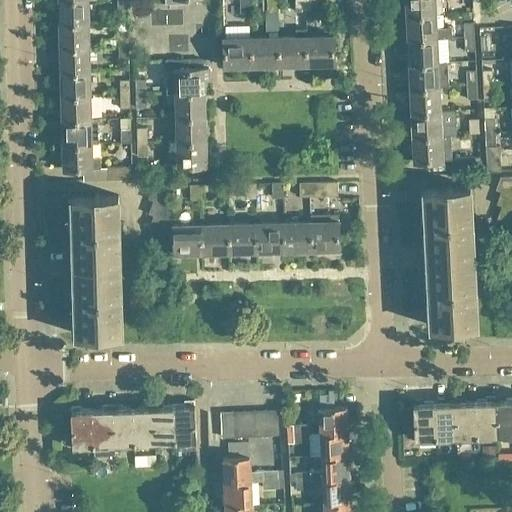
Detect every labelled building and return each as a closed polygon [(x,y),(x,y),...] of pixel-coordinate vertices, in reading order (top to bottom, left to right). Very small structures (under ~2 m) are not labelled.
[(87,22),(86,0),(59,0),(60,23),(87,22)] [(128,11),(127,0),(117,0),(117,11),(128,11)] [(250,12),(250,0),(240,0),(240,12),(250,12)] [(278,31),(277,0),(267,0),(268,31),(278,31)] [(305,11),(304,0),(294,0),(295,11),(305,11)] [(332,10),(331,0),(304,0),(305,11),(332,10)] [(442,0),(406,0),(407,16),(434,15),(434,13),(438,13),(442,13),(443,13),(442,0)] [(435,39),(435,38),(451,38),(451,28),(443,28),(442,13),(438,13),(434,13),(434,15),(407,16),(409,40),(435,39)] [(88,46),(87,22),(60,23),(61,47),(88,46)] [(474,36),(474,22),(464,22),(464,37),(474,36)] [(307,63),(306,36),(306,28),(296,28),(296,37),(279,37),(280,64),(305,63),(305,64),(307,64),(307,63)] [(128,46),(128,31),(118,32),(118,39),(118,46),(128,46)] [(252,66),(252,64),(278,64),(278,65),(280,65),(280,64),(279,37),(279,36),(278,36),(278,31),(268,31),(268,38),(251,38),(251,36),(252,66)] [(332,36),(306,36),(307,63),(333,62),(333,64),(334,64),(333,34),(332,34),(332,36)] [(491,49),(490,35),(480,36),(481,50),(491,49)] [(252,66),(251,36),(250,36),(250,38),(224,39),(224,37),(223,37),(223,66),(225,66),(225,65),(251,64),(251,66),(252,66)] [(475,50),(474,36),(464,37),(465,51),(475,50)] [(437,63),(437,62),(435,39),(409,40),(410,65),(437,63)] [(88,70),(88,46),(61,47),(61,71),(88,70)] [(129,60),(128,46),(118,46),(119,60),(129,60)] [(203,93),(202,68),(204,68),(204,67),(189,67),(189,59),(165,60),(166,94),(203,93)] [(447,62),(437,62),(437,63),(410,65),(411,89),(438,87),(448,86),(447,62)] [(492,83),(491,69),(482,70),(482,84),(492,83)] [(89,94),(88,70),(61,71),(62,95),(89,94)] [(477,84),(476,70),(466,71),(466,85),(477,84)] [(146,93),(145,79),(135,80),(136,94),(146,93)] [(130,94),(129,80),(119,80),(120,94),(130,94)] [(493,97),(492,83),(482,84),(483,98),(493,97)] [(477,98),(477,84),(466,85),(467,99),(477,98)] [(439,110),(438,87),(411,89),(412,113),(455,111),(455,109),(439,110)] [(146,108),(146,93),(136,94),(136,108),(146,108)] [(204,118),(203,93),(166,94),(166,103),(177,103),(177,118),(204,118)] [(90,118),(89,94),(62,95),(62,119),(90,118)] [(130,108),(130,94),(120,94),(120,108),(130,108)] [(450,134),(456,134),(455,111),(412,113),(413,137),(450,136),(450,134)] [(90,143),(90,118),(62,119),(63,143),(90,143)] [(204,142),(204,118),(177,118),(178,140),(168,141),(168,143),(204,142)] [(479,133),(478,118),(468,119),(469,133),(479,133)] [(495,132),(494,118),(484,118),(485,133),(495,132)] [(131,143),(131,128),(121,129),(121,143),(131,143)] [(147,142),(146,128),(136,128),(137,142),(147,142)] [(501,171),(500,147),(496,147),(495,132),(485,133),(486,147),(487,172),(501,171)] [(451,159),(450,136),(413,137),(414,159),(413,159),(413,161),(451,159)] [(147,156),(147,142),(137,142),(137,157),(147,156)] [(205,163),(204,142),(168,143),(168,152),(178,151),(178,164),(177,164),(177,165),(207,165),(207,163),(205,163)] [(91,158),(90,143),(63,143),(64,167),(62,167),(62,169),(100,168),(99,158),(91,158)] [(481,169),(480,156),(455,157),(455,170),(481,169)] [(132,179),(132,166),(106,167),(107,180),(132,179)] [(511,194),(511,175),(500,176),(495,189),(500,190),(511,194)] [(338,195),(338,181),(309,182),(309,196),(338,195)] [(272,183),(273,197),(283,197),(283,182),(272,183)] [(309,196),(309,182),(300,182),(300,196),(309,196)] [(256,198),(256,183),(245,183),(245,198),(256,198)] [(426,255),(473,253),(472,233),(469,186),(452,186),(452,183),(446,184),(446,187),(423,188),(424,199),(426,255)] [(201,199),(201,184),(191,185),(191,199),(201,199)] [(229,198),(228,184),(218,184),(218,198),(229,198)] [(173,207),(172,185),(153,186),(149,199),(153,201),(173,207)] [(511,208),(511,194),(500,190),(497,200),(496,204),(501,205),(511,208)] [(120,265),(120,245),(119,201),(119,197),(101,197),(101,195),(95,195),(95,198),(71,198),(71,201),(73,266),(120,265)] [(173,222),(173,207),(153,201),(149,214),(154,215),(173,222)] [(511,223),(511,208),(501,205),(497,218),(502,220),(511,223)] [(339,249),(338,213),(311,214),(312,250),(312,248),(338,248),(338,249),(339,249)] [(309,220),(309,221),(284,222),(284,221),(285,251),(285,249),(311,249),(311,250),(312,250),(311,214),(310,214),(310,220),(309,220)] [(173,237),(173,224),(173,222),(154,215),(149,229),(154,230),(173,237)] [(511,223),(502,220),(498,233),(511,236),(511,223)] [(257,251),(256,222),(255,221),(255,223),(229,223),(229,222),(230,252),(230,251),(256,250),(256,251),(257,251)] [(285,251),(284,221),(283,221),(283,222),(256,223),(256,222),(257,251),(257,250),(283,249),(283,251),(285,251)] [(230,252),(229,222),(228,222),(228,223),(202,224),(202,223),(200,223),(202,253),(203,253),(203,252),(229,251),(229,252),(230,252)] [(200,224),(174,225),(174,224),(173,224),(173,237),(174,252),(174,254),(175,254),(175,252),(201,252),(201,253),(202,253),(200,223),(200,224)] [(174,252),(173,237),(154,230),(150,243),(152,244),(166,249),(174,252)] [(476,324),(473,253),(426,255),(430,326),(476,324)] [(122,334),(121,299),(120,265),(73,266),(74,335),(122,334)] [(497,435),(496,399),(495,399),(495,395),(494,395),(494,399),(475,400),(477,435),(496,435),(496,439),(497,439),(497,435)] [(453,397),(453,401),(434,402),(436,437),(455,436),(455,441),(456,440),(456,436),(455,401),(454,397),(453,397)] [(511,433),(511,398),(496,399),(497,435),(511,433)] [(456,436),(477,435),(475,400),(455,401),(456,436)] [(153,406),(153,402),(151,402),(152,406),(133,407),(134,442),(153,441),(153,446),(155,446),(155,441),(153,406)] [(434,402),(414,403),(412,403),(413,408),(413,425),(414,442),(415,442),(415,438),(436,437),(434,402)] [(112,408),(112,404),(110,404),(111,408),(91,409),(93,444),(94,456),(114,455),(114,443),(112,408)] [(196,444),(194,404),(174,405),(175,440),(194,439),(194,444),(196,444)] [(155,441),(175,440),(174,405),(153,406),(155,441)] [(93,444),(91,409),(71,410),(70,406),(72,450),(73,450),(73,445),(93,444)] [(346,406),(319,407),(320,433),(347,432),(346,406)] [(114,443),(134,442),(133,407),(112,408),(114,443)] [(413,408),(401,408),(402,426),(413,425),(413,408)] [(267,436),(266,410),(254,411),(256,436),(267,436)] [(278,435),(277,410),(266,410),(267,436),(278,435)] [(244,437),(243,411),(231,412),(233,437),(244,437)] [(256,436),(254,411),(243,411),(244,437),(256,436)] [(233,437),(231,412),(220,413),(221,438),(233,437)] [(308,432),(307,424),(293,424),(293,433),(308,432)] [(308,442),(308,432),(293,433),(293,442),(308,442)] [(321,455),(321,457),(348,455),(347,432),(320,433),(321,455)] [(494,445),(482,446),(482,455),(482,458),(494,457),(494,454),(494,445)] [(476,450),(459,450),(460,456),(460,463),(460,464),(476,463),(476,462),(476,455),(476,450)] [(310,476),(310,480),(322,479),(322,481),(349,479),(348,455),(321,457),(322,468),(310,469),(310,476)] [(277,480),(277,470),(250,471),(249,456),(222,457),(224,483),(250,482),(250,481),(263,481),(277,480)] [(310,476),(310,472),(295,472),(295,480),(310,480),(310,476)] [(350,502),(349,479),(322,481),(324,504),(350,503),(350,502)] [(311,489),(310,480),(295,480),(296,490),(311,489)] [(224,483),(225,507),(252,506),(250,482),(224,483)] [(350,511),(350,503),(324,504),(323,511),(350,511)]
